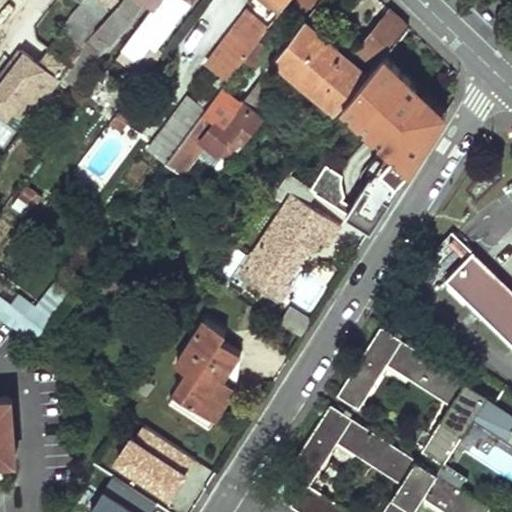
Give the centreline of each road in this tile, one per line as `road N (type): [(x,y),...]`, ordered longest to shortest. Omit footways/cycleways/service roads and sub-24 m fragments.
road 1 (residential): [(216,511),(479,102),(509,71)]
road 2 (unknown): [(227,0),(141,135)]
